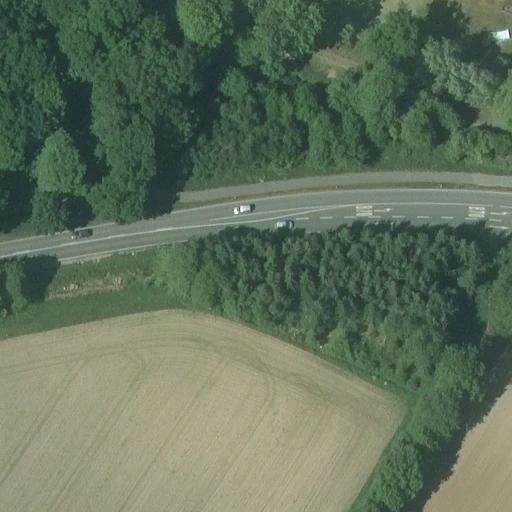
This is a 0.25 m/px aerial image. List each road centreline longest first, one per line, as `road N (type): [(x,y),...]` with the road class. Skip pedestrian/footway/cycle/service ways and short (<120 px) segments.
road 1 (primary): [(511,202),(260,207),(137,233)]
road 2 (primary): [(137,233),(427,219),(511,225)]
road 3 (primary): [(0,255),(137,233)]
